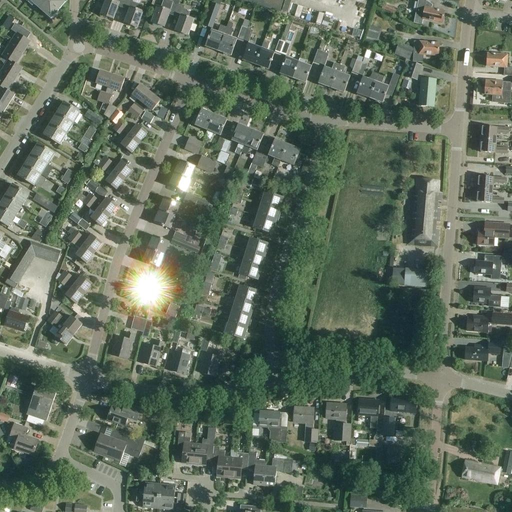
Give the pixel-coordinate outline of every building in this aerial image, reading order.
[(29,0),(40,9),(48,0),(29,0)] [(48,0),(40,9),(51,19),(55,15),(67,0),(48,0)] [(118,8),(123,10),(126,0),(112,0),(112,1),(108,0),(106,0),(101,15),(114,20),(118,8)] [(126,0),(123,10),(129,12),(125,24),(137,28),(143,12),(138,10),(139,5),(132,2),(133,0),(126,0)] [(175,17),(180,1),(177,0),(163,0),(161,8),(158,7),(152,23),(165,28),(169,15),(175,17)] [(238,0),(280,13),(284,0),(238,0)] [(291,0),(285,0),(281,15),(286,17),(291,0)] [(415,10),(417,11),(414,23),(422,25),(423,20),(442,24),(445,11),(432,9),(433,6),(425,0),(424,0),(418,0),(418,4),(416,3),(415,10)] [(189,36),(191,31),(194,32),(197,26),(193,24),(194,21),(188,19),(190,13),(184,11),(185,7),(179,5),(181,1),(180,1),(175,17),(181,19),(176,32),(189,36)] [(212,3),(206,18),(215,22),(221,6),(212,3)] [(242,27),(238,38),(243,40),(247,29),(250,22),(245,20),(242,27)] [(279,41),(275,52),(280,54),(285,43),(292,22),(288,21),(283,35),(282,35),(280,41),(279,41)] [(224,36),(219,51),(231,55),(237,40),(230,38),(233,30),(232,29),(233,24),(228,23),(224,36)] [(247,29),(243,40),(249,42),(253,31),(247,29)] [(206,46),(219,51),(224,36),(211,31),(206,46)] [(2,56),(22,68),(16,64),(30,42),(16,33),(2,56)] [(261,49),(256,65),(269,69),(274,54),(267,51),(270,43),(264,41),(261,49)] [(438,57),(439,44),(420,42),(419,49),(414,48),(413,62),(423,63),(423,56),(438,57)] [(285,43),(280,54),(286,56),(290,45),(285,43)] [(409,60),(414,48),(399,43),(395,55),(409,60)] [(242,60),(256,65),(261,49),(248,45),(242,60)] [(318,50),(313,62),(319,64),(323,52),(318,50)] [(323,52),(319,64),(324,66),(329,54),(323,52)] [(511,76),(511,69),(507,69),(508,56),(488,54),(487,67),(504,69),(504,76),(511,76)] [(0,60),(2,62),(5,66),(8,60),(2,56),(0,55),(0,60)] [(5,66),(0,72),(0,86),(1,87),(8,91),(15,95),(8,91),(22,68),(2,56),(8,60),(5,66)] [(280,74),(293,78),(298,63),(285,59),(280,74)] [(356,61),(352,72),(358,74),(362,63),(356,61)] [(422,66),(419,65),(410,62),(405,77),(417,81),(422,66)] [(298,63),(293,78),(306,83),(311,68),(298,63)] [(331,88),(339,65),(334,63),(331,71),(324,69),(319,84),(331,88)] [(362,63),(358,74),(363,76),(367,65),(362,63)] [(339,65),(331,88),(344,93),(350,78),(342,75),(345,67),(339,65)] [(96,84),(108,88),(112,75),(100,71),(96,84)] [(389,88),(386,95),(391,97),(398,76),(394,74),(389,88)] [(112,75),(108,88),(121,92),(125,79),(112,75)] [(377,77),(370,98),(383,103),(389,88),(381,85),(384,77),(378,75),(378,77),(377,77)] [(357,93),(370,98),(377,77),(374,76),(372,81),(363,78),(357,93)] [(435,109),(437,81),(422,80),(419,107),(435,109)] [(509,104),(511,92),(511,84),(503,83),(503,82),(486,81),(485,95),(493,96),(493,103),(509,104)] [(133,115),(151,93),(141,85),(133,95),(138,99),(128,112),(133,115)] [(0,118),(15,95),(8,91),(1,87),(0,88),(0,118)] [(100,92),(96,105),(102,106),(103,103),(106,94),(100,92)] [(151,93),(133,115),(137,119),(147,107),(153,111),(161,101),(151,93)] [(106,94),(103,103),(109,105),(112,95),(106,94)] [(57,114),(74,124),(81,113),(64,103),(57,114)] [(85,117),(99,125),(103,119),(89,110),(85,117)] [(117,110),(110,119),(116,125),(124,115),(117,110)] [(195,126),(208,131),(214,116),(201,111),(195,126)] [(53,120),(50,125),(67,135),(74,124),(57,114),(56,115),(54,114),(51,119),(53,120)] [(144,114),(141,119),(150,124),(153,119),(144,114)] [(214,116),(208,131),(205,138),(210,140),(213,133),(220,136),(226,121),(214,116)] [(117,125),(125,132),(129,127),(120,121),(117,125)] [(60,146),(67,135),(50,125),(44,136),(60,146)] [(113,130),(121,136),(124,131),(125,132),(117,125),(113,130)] [(125,132),(129,135),(140,143),(148,133),(137,125),(133,130),(129,127),(125,132)] [(231,140),(239,144),(237,148),(242,151),(250,131),(238,126),(231,140)] [(90,127),(87,132),(93,136),(96,131),(90,127)] [(482,140),(496,141),(497,134),(509,135),(509,129),(483,127),(482,140)] [(250,131),(242,151),(241,153),(247,155),(250,148),(257,151),(263,136),(250,131)] [(87,132),(83,137),(90,141),(93,136),(87,132)] [(132,153),(140,143),(129,135),(121,145),(132,153)] [(203,144),(190,138),(185,149),(198,155),(201,149),(203,144)] [(220,138),(215,149),(220,151),(225,140),(220,138)] [(225,140),(220,151),(221,152),(226,154),(231,142),(225,140)] [(496,148),(496,141),(482,140),(481,153),(507,155),(507,149),(496,148)] [(268,156),(274,159),(272,165),(278,168),(281,161),(287,146),(274,141),(268,156)] [(82,143),(78,149),(84,153),(88,147),(82,143)] [(32,155),(48,165),(55,154),(38,144),(32,155)] [(287,146),(281,161),(294,167),(300,152),(287,146)] [(230,155),(226,154),(221,152),(217,162),(225,165),(230,155)] [(76,159),(81,162),(85,156),(80,153),(76,159)] [(256,153),(252,164),(257,166),(262,155),(256,153)] [(42,176),(48,165),(32,155),(25,166),(42,176)] [(262,155),(257,166),(263,169),(267,157),(262,155)] [(101,162),(109,168),(113,164),(105,157),(101,162)] [(182,161),(176,174),(196,182),(197,179),(195,175),(194,174),(197,167),(182,161)] [(98,166),(106,173),(109,168),(101,162),(98,166)] [(114,172),(125,180),(133,170),(122,162),(114,172)] [(197,168),(213,174),(214,170),(199,164),(197,168)] [(35,187),(42,176),(25,166),(18,177),(35,187)] [(68,170),(65,175),(71,179),(74,174),(68,170)] [(117,190),(125,180),(114,172),(106,182),(117,190)] [(186,193),(189,186),(194,188),(196,182),(176,174),(171,187),(186,193)] [(65,175),(61,181),(68,185),(71,179),(65,175)] [(283,186),(285,180),(275,176),(272,182),(283,186)] [(244,177),(242,185),(251,187),(253,180),(244,177)] [(478,190),(493,191),(494,183),(505,184),(506,179),(479,177),(478,190)] [(439,194),(440,182),(417,180),(416,192),(412,192),(408,246),(438,248),(439,230),(436,230),(436,223),(440,223),(441,209),(437,209),(437,202),(442,202),(442,194),(439,194)] [(86,186),(87,187),(94,192),(98,187),(91,182),(90,181),(87,186),(86,186)] [(6,196),(23,206),(29,195),(13,185),(6,196)] [(60,187),(56,192),(62,196),(66,191),(60,187)] [(237,190),(235,196),(243,198),(244,193),(237,190)] [(493,198),(493,191),(478,190),(477,203),(504,204),(504,199),(493,198)] [(77,199),(82,203),(86,199),(86,198),(81,194),(79,193),(77,199)] [(185,200),(196,204),(207,209),(209,203),(187,193),(185,200)] [(261,205),(279,210),(283,198),(265,193),(261,205)] [(86,199),(95,206),(110,217),(117,207),(107,199),(103,204),(90,194),(86,198),(86,199)] [(34,200),(55,213),(58,207),(37,195),(34,200)] [(0,206),(16,217),(23,206),(6,196),(0,205),(0,206)] [(235,196),(234,203),(241,205),(243,198),(235,196)] [(96,213),(96,214),(91,219),(102,227),(110,217),(95,206),(86,199),(82,203),(96,213)] [(161,211),(176,218),(176,217),(181,205),(166,199),(161,211)] [(185,200),(183,205),(194,209),(196,204),(185,200)] [(258,217),(276,222),(276,220),(278,221),(280,215),(278,215),(279,210),(261,205),(258,217)] [(0,222),(9,228),(16,217),(0,206),(0,222)] [(231,208),(229,214),(236,217),(238,210),(231,208)] [(39,216),(50,223),(53,218),(42,211),(39,216)] [(69,218),(86,232),(90,227),(73,213),(74,213),(71,211),(69,215),(70,217),(69,218)] [(171,230),(174,223),(179,226),(181,220),(182,220),(176,217),(176,218),(161,211),(155,224),(171,230)] [(272,234),(276,222),(258,217),(254,229),(272,234)] [(43,219),(40,224),(46,228),(49,223),(43,219)] [(21,220),(18,225),(24,229),(28,224),(21,220)] [(478,246),(494,247),(495,238),(508,239),(509,225),(495,224),(485,223),(484,234),(479,233),(478,246)] [(80,242),(84,246),(95,254),(103,244),(92,235),(88,241),(83,237),(75,231),(71,235),(72,236),(80,242)] [(185,242),(187,237),(175,232),(174,237),(185,242)] [(68,240),(81,250),(80,251),(76,256),(87,264),(95,254),(84,246),(80,242),(72,236),(71,235),(68,240)] [(221,236),(219,242),(226,244),(228,238),(221,236)] [(149,249),(164,256),(170,243),(154,237),(149,249)] [(171,243),(198,254),(200,248),(190,244),(185,242),(174,237),(171,243)] [(247,251),(265,257),(269,244),(251,239),(247,251)] [(57,264),(61,253),(30,242),(7,279),(9,279),(18,285),(35,257),(57,264)] [(219,242),(217,248),(224,250),(226,244),(219,242)] [(6,245),(2,250),(9,254),(12,249),(6,245)] [(159,268),(162,261),(166,262),(168,257),(164,256),(149,249),(144,262),(159,268)] [(2,250),(0,254),(0,256),(5,260),(9,254),(2,250)] [(262,269),(265,257),(247,251),(243,264),(262,269)] [(215,254),(213,260),(220,262),(222,256),(215,254)] [(502,264),(508,264),(511,264),(511,256),(503,255),(502,264)] [(492,276),(493,260),(485,260),(485,263),(477,262),(476,274),(492,276)] [(258,281),(262,269),(243,264),(240,276),(258,281)] [(429,271),(406,270),(404,286),(428,288),(429,271)] [(65,271),(61,276),(69,282),(73,278),(65,271)] [(164,271),(162,276),(173,281),(175,276),(164,271)] [(58,274),(56,279),(57,281),(71,291),(66,297),(76,305),(84,294),(74,286),(70,283),(69,282),(61,276),(58,274)] [(138,288),(153,294),(158,281),(143,275),(138,288)] [(93,284),(82,276),(74,286),(84,294),(93,284)] [(162,276),(160,281),(171,286),(173,281),(162,276)] [(15,289),(18,285),(9,279),(6,284),(15,289)] [(205,282),(203,288),(210,290),(212,284),(205,282)] [(237,298),(255,304),(259,292),(240,286),(237,298)] [(0,308),(3,310),(7,298),(10,289),(5,287),(4,287),(1,296),(0,295),(0,308)] [(148,307),(153,294),(138,288),(132,301),(148,307)] [(203,288),(201,294),(208,296),(210,290),(203,288)] [(500,308),(501,298),(490,297),(491,289),(474,288),(473,304),(489,305),(489,307),(500,308)] [(428,291),(419,290),(419,301),(427,301),(428,291)] [(251,316),(255,304),(237,298),(233,311),(251,316)] [(21,299),(19,305),(18,309),(25,311),(29,301),(21,299)] [(196,306),(195,312),(202,314),(209,316),(211,310),(204,308),(196,306)] [(149,314),(147,320),(153,322),(154,316),(167,321),(169,316),(149,307),(147,313),(149,314)] [(23,334),(24,332),(26,333),(28,325),(26,325),(28,319),(17,315),(19,310),(12,308),(5,328),(23,334)] [(229,323),(248,328),(248,327),(250,327),(252,321),(250,321),(251,316),(233,311),(229,323)] [(54,312),(51,316),(58,322),(60,324),(74,335),(82,325),(72,317),(68,322),(63,318),(54,312)] [(195,312),(193,318),(200,320),(202,314),(195,312)] [(511,315),(493,314),(492,324),(511,325),(511,321),(511,315)] [(51,316),(47,321),(60,332),(56,337),(52,341),(53,342),(56,345),(57,345),(60,341),(66,345),(74,335),(60,324),(58,322),(51,316)] [(134,317),(131,329),(143,332),(147,320),(134,317)] [(467,332),(471,332),(487,333),(489,318),(481,317),(481,320),(468,319),(467,332)] [(147,320),(143,332),(142,338),(148,339),(153,322),(147,320)] [(244,341),(248,328),(229,323),(226,335),(244,341)] [(175,331),(172,343),(178,344),(181,332),(175,331)] [(134,343),(136,336),(128,334),(126,339),(117,337),(112,356),(127,360),(132,343),(134,343)] [(204,339),(200,351),(207,352),(210,340),(204,339)] [(162,351),(165,343),(157,341),(155,347),(146,345),(141,364),(156,368),(160,351),(162,351)] [(465,361),(487,363),(488,354),(500,355),(500,348),(511,348),(511,344),(501,343),(489,342),(489,347),(475,346),(475,349),(466,348),(465,361)] [(175,353),(170,372),(185,376),(190,357),(189,357),(191,351),(183,349),(181,355),(175,353)] [(222,359),(224,353),(216,351),(215,357),(206,355),(201,374),(215,378),(220,359),(222,359)] [(15,388),(18,379),(10,376),(7,385),(15,388)] [(36,387),(26,415),(29,416),(26,422),(42,428),(44,422),(46,422),(56,394),(36,387)] [(415,415),(416,408),(411,407),(412,399),(392,397),(391,412),(410,413),(410,415),(415,415)] [(378,418),(380,401),(359,399),(358,417),(371,418),(370,429),(377,429),(376,435),(382,436),(383,423),(378,422),(378,418)] [(346,421),(347,405),(327,404),(326,419),(337,420),(337,424),(336,424),(335,441),(351,442),(352,425),(344,425),(345,420),(346,421)] [(128,412),(113,407),(108,421),(125,427),(128,420),(137,423),(141,412),(129,408),(128,412)] [(318,444),(319,431),(314,430),(315,409),(295,408),(294,423),(306,424),(305,443),(309,443),(316,443),(318,444)] [(260,427),(268,428),(268,430),(270,432),(270,440),(280,443),(286,444),(287,428),(288,414),(282,413),(281,418),(280,418),(280,413),(261,412),(260,427)] [(0,420),(8,423),(10,417),(0,413),(0,420)] [(383,423),(382,436),(393,437),(395,419),(383,418),(383,423)] [(129,422),(126,429),(131,432),(134,424),(129,422)] [(34,457),(39,442),(26,437),(28,430),(15,425),(11,437),(19,439),(15,450),(34,457)] [(408,429),(407,437),(418,438),(418,430),(408,429)] [(145,442),(119,432),(113,430),(110,439),(103,437),(97,452),(120,461),(122,453),(139,459),(145,442)] [(194,465),(196,445),(190,445),(191,439),(185,439),(185,434),(179,433),(178,452),(184,452),(182,464),(194,465)] [(213,455),(215,441),(203,440),(202,446),(196,445),(194,465),(206,466),(207,454),(213,455)] [(229,478),(231,458),(225,458),(225,452),(220,452),(220,448),(214,447),(213,465),(218,465),(217,477),(229,478)] [(407,465),(408,450),(385,448),(385,451),(380,451),(380,462),(387,463),(407,465)] [(231,458),(229,478),(241,480),(242,467),(248,468),(249,454),(238,453),(237,459),(231,458)] [(253,486),(264,487),(266,467),(267,461),(256,460),(257,458),(257,454),(249,453),(249,454),(248,468),(248,470),(255,471),(253,486)] [(277,473),(284,473),(285,461),(292,462),(292,460),(274,453),(274,460),(273,460),(272,468),(266,467),(264,487),(275,488),(277,473)] [(292,462),(285,461),(284,473),(292,474),(292,473),(299,474),(300,463),(292,462)] [(497,485),(501,469),(465,462),(462,478),(469,479),(470,478),(477,480),(476,481),(497,485)] [(132,490),(132,495),(160,497),(161,485),(146,484),(145,491),(132,490)] [(161,485),(160,497),(186,499),(187,494),(175,494),(176,487),(161,485)] [(144,508),(159,509),(159,508),(160,497),(132,495),(131,501),(138,502),(138,501),(144,501),(144,508)] [(351,496),(351,508),(364,509),(365,497),(351,496)] [(160,497),(159,508),(159,509),(174,510),(175,504),(186,505),(186,499),(160,497)] [(36,511),(41,511),(44,507),(34,503),(31,510),(36,511)]
